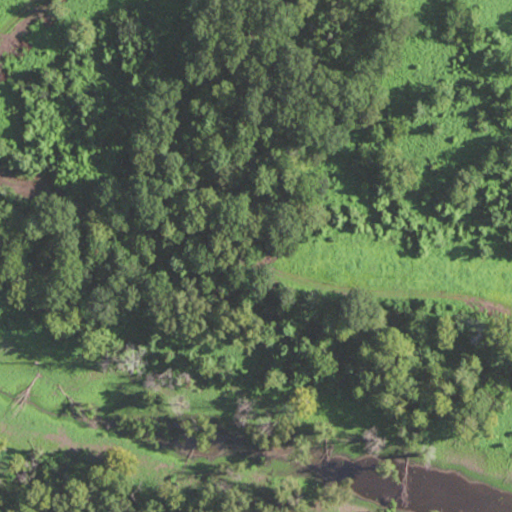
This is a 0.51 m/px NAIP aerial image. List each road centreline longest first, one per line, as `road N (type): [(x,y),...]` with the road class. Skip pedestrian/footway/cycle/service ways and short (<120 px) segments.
road 1 (track): [(212,0),(131,201),(131,221),(511,349)]
road 2 (track): [(0,141),(131,201)]
